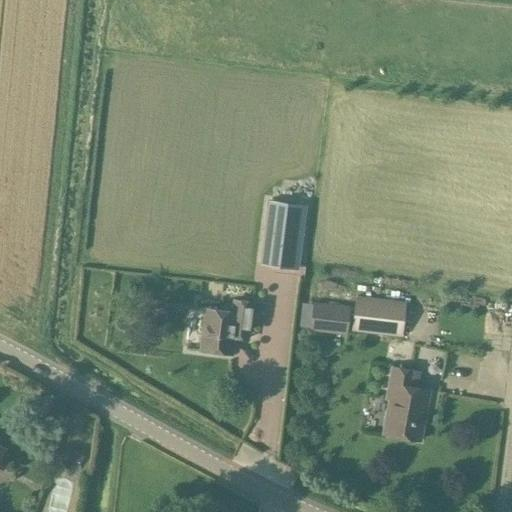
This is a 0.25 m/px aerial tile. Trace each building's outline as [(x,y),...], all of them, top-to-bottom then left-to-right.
[(268,201),(260,264),(298,268),(306,205),(268,201)] [(356,296),(352,330),(401,336),(405,302),(356,296)] [(206,307),(200,349),(232,353),(235,328),(249,329),(253,301),(235,299),(233,311),(206,307)] [(313,302),(310,330),(347,334),(350,306),(313,302)] [(390,399),(384,433),(420,440),(429,389),(413,386),(416,371),(393,366),(387,398),(390,399)] [(83,456),(71,449),(63,462),(75,469),(83,456)]
